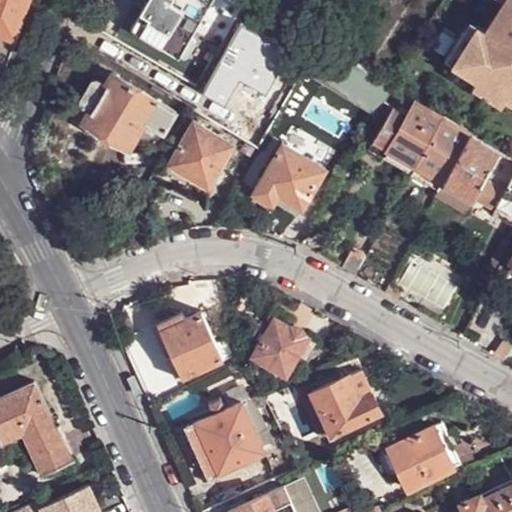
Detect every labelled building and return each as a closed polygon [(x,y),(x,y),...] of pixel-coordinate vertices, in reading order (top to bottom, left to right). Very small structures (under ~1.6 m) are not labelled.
[(0,0),(0,76),(3,77),(30,0),(0,0)] [(168,0),(171,1),(166,10),(148,0),(133,27),(180,57),(185,58),(188,57),(197,42),(196,39),(192,37),(212,0),(168,0)] [(482,28),(456,68),(480,83),(476,90),(504,108),(508,100),(511,102),(511,0),(509,0),(508,3),(489,32),(482,28)] [(474,22),(449,64),(456,68),(482,28),(474,22)] [(268,95),(293,51),(244,23),(206,87),(224,98),(236,76),(268,95)] [(377,114),(394,85),(391,84),(339,53),(321,42),(315,53),(304,71),(377,114)] [(178,112),(116,74),(109,85),(99,79),(95,80),(83,100),(83,106),(93,112),(87,121),(130,147),(134,140),(145,121),(166,133),(178,112)] [(471,132),(417,102),(416,101),(409,113),(394,104),(374,138),(416,164),(445,182),(471,132)] [(77,115),(87,121),(93,112),(83,106),(77,115)] [(145,121),(134,140),(140,143),(150,144),(159,140),(166,133),(145,121)] [(196,121),(171,163),(172,164),(194,176),(210,186),(234,145),(196,121)] [(501,150),(471,132),(445,182),(441,190),(438,195),(466,213),(501,150)] [(293,135),(287,144),(303,154),(309,144),(293,135)] [(412,172),(416,164),(374,138),(368,147),(412,172)] [(304,208),(328,168),(303,154),(287,144),(285,143),(255,192),(274,204),(281,194),(304,208)] [(189,186),(194,176),(172,164),(167,172),(189,186)] [(412,172),(441,190),(445,182),(416,164),(412,172)] [(511,213),(511,175),(496,204),(500,207),(511,213)] [(495,214),(511,224),(511,213),(500,207),(495,214)] [(369,255),(356,248),(345,268),(358,275),(369,255)] [(224,356),(202,310),(186,317),(184,311),(152,325),(159,340),(176,376),(182,373),(183,374),(224,356)] [(256,336),(261,339),(272,319),(267,316),(256,336)] [(286,373),(298,352),(307,336),(308,336),(274,317),(272,319),(261,339),(253,354),(286,373)] [(153,343),(159,340),(152,325),(146,329),(153,343)] [(315,341),(307,336),(298,352),(307,356),(315,341)] [(335,365),(341,376),(361,367),(363,365),(358,355),(335,365)] [(372,378),(365,365),(363,365),(361,367),(367,380),(372,378)] [(380,409),(367,380),(361,367),(341,376),(313,389),(319,404),(330,429),(333,432),(354,423),(380,409)] [(34,378),(0,393),(0,439),(1,439),(1,437),(23,426),(43,469),(41,470),(42,471),(75,456),(74,455),(72,456),(58,424),(59,424),(59,421),(55,423),(34,378)] [(221,395),(210,400),(212,406),(215,412),(226,406),(221,395)] [(254,395),(243,400),(251,419),(258,416),(262,414),(254,395)] [(218,471),(265,449),(256,430),(251,419),(243,400),(243,399),(226,406),(215,412),(196,421),(218,471)] [(327,430),(330,429),(319,404),(315,407),(327,430)] [(193,414),(196,421),(215,412),(212,406),(193,414)] [(256,430),(263,427),(258,416),(251,419),(256,430)] [(408,487),(453,466),(461,461),(441,420),(434,424),(388,445),(390,449),(400,471),(408,487)] [(211,475),(218,471),(196,421),(188,424),(211,475)] [(356,426),(354,423),(333,432),(335,436),(356,426)] [(274,424),(267,428),(273,437),(279,434),(274,424)] [(400,471),(390,449),(380,453),(390,476),(400,471)] [(481,492),(461,501),(466,510),(461,511),(511,511),(511,483),(509,484),(505,476),(492,482),(496,491),(484,496),(481,492)] [(37,495),(0,511),(102,511),(88,482),(53,498),(40,504),(37,495)] [(49,490),(37,495),(40,504),(53,498),(49,490)] [(272,503),(267,493),(230,510),(230,511),(297,511),(289,494),(272,503)]
